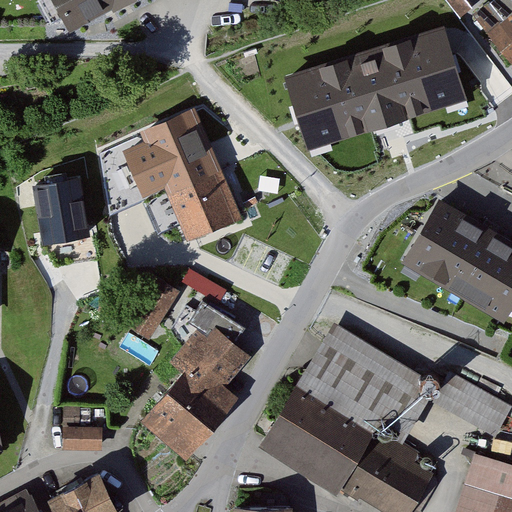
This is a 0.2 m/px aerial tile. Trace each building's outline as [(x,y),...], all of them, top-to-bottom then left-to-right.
[(53,0),(72,35),(137,0),(53,0)] [(511,10),(485,33),(511,65),(511,10)] [(469,102),(445,28),(286,77),(309,152),(469,102)] [(187,245),(244,220),(195,109),(140,134),(144,145),(125,153),(145,197),(162,189),(187,245)] [(45,243),(88,237),(80,178),(36,184),(45,243)] [(399,261),(506,321),(511,310),(511,241),(435,198),(399,261)] [(234,267),(269,256),(263,235),(227,246),(234,267)] [(143,422),(191,464),(244,403),(224,386),(250,356),(246,323),(204,298),(197,309),(187,304),(172,324),(184,342),(175,352),(196,368),(143,422)] [(411,511),(436,471),(399,449),(437,386),(335,325),(262,446),(338,492),(343,484),(389,511),(411,511)] [(497,436),(511,408),(511,402),(454,372),(437,404),(497,436)] [(65,447),(106,447),(107,400),(66,399),(65,447)] [(511,511),(511,466),(477,456),(459,511),(511,511)] [(53,511),(118,511),(96,471),(46,498),(53,511)] [(0,511),(37,511),(29,497),(0,511)]
